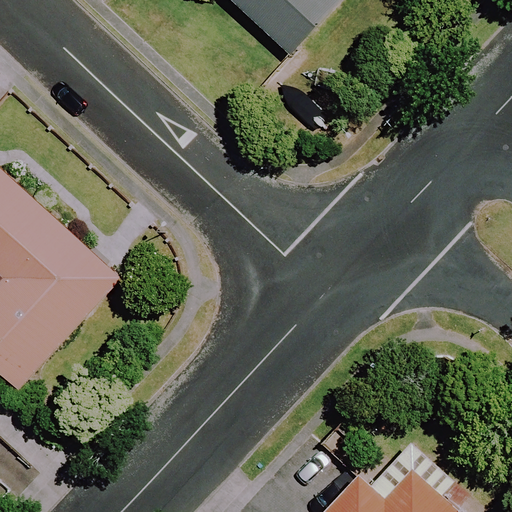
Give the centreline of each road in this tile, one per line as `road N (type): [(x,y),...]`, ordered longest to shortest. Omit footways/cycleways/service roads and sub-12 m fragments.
road 1 (residential): [(324,290),(17,0)]
road 2 (residential): [(120,511),(324,290)]
road 3 (residential): [(511,317),(397,212)]
road 4 (residential): [(397,212),(485,120)]
